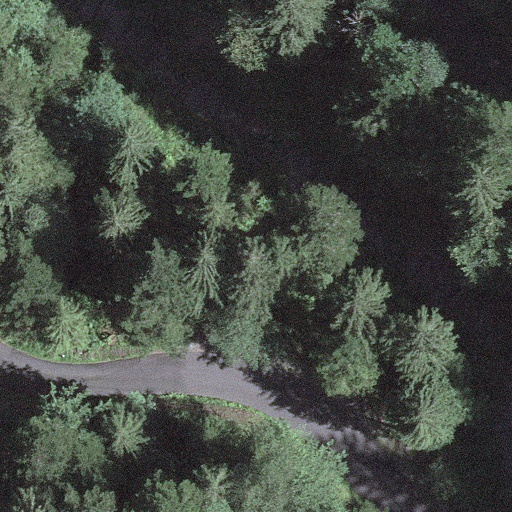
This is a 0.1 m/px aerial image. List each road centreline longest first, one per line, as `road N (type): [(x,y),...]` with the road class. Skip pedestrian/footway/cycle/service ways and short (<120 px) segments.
road 1 (unclassified): [(0,353),(78,386),(234,384),(325,432),(406,511)]
road 2 (unclassified): [(511,112),(437,0)]
